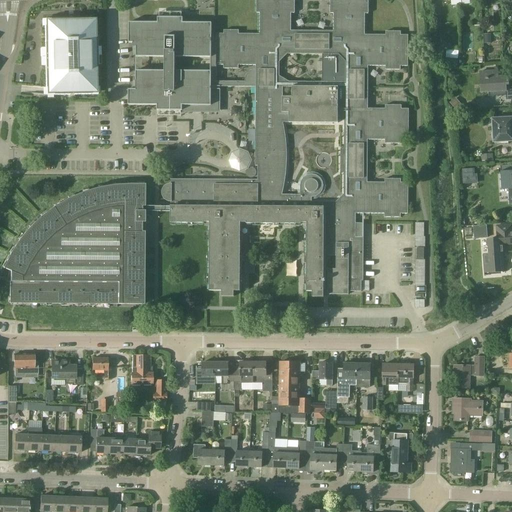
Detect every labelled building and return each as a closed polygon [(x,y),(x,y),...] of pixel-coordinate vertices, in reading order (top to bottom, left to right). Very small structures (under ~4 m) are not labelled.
[(224,34),(216,34),(216,38),(212,38),(212,23),(183,23),(183,18),(158,17),(158,23),(129,22),(129,43),(133,43),(133,48),(136,48),(136,57),(165,57),(165,71),(136,71),(136,90),(129,90),(129,105),(133,105),(144,105),(157,105),(157,110),(218,111),(218,90),(221,90),(221,87),(256,87),(255,154),(255,166),(258,166),(258,169),(254,169),(253,169),(253,177),(254,177),(258,177),(258,180),(181,179),(181,180),(182,180),(182,184),(172,184),(169,184),(165,186),(163,189),(162,192),(162,196),(164,199),(167,201),(171,202),(171,223),(204,224),(204,222),(210,222),(209,291),(222,291),(222,297),(234,297),(234,291),(240,291),(241,223),(247,223),(247,224),(301,224),(301,223),(307,223),(307,292),(313,292),(313,297),(324,297),(324,291),(328,291),(328,294),(349,295),(349,292),(362,292),(362,283),(362,276),(362,244),(362,243),(362,224),(356,224),(356,214),(385,214),(385,217),(401,217),(401,214),(408,214),(409,183),(401,183),(401,179),(385,179),(385,182),(368,182),(368,140),(385,140),(385,144),(401,144),(401,140),(409,140),(409,109),(402,109),(402,105),(386,105),(385,109),(368,109),(368,66),(386,66),(386,70),(401,70),(401,66),(408,66),(408,35),(401,35),(401,31),(386,31),(386,35),(365,35),(365,14),(369,14),(368,0),(330,0),(330,14),(334,14),(334,31),(291,31),(291,13),(295,13),(294,0),(256,0),(256,13),(260,13),(260,34),(239,34),(239,30),(224,30),(224,34)] [(98,87),(98,65),(97,26),(96,18),(89,19),(89,18),(52,19),(52,20),(52,26),(45,27),(46,96),(90,95),(98,95),(98,87)] [(446,58),(459,58),(459,49),(446,49),(446,58)] [(497,71),(480,72),(481,93),(505,91),(506,100),(511,99),(511,79),(508,80),(508,77),(498,77),(497,71)] [(493,135),(492,137),(492,138),(493,139),(494,142),(501,142),(501,144),(508,144),(508,142),(511,141),(511,117),(492,119),(493,135)] [(511,165),(500,166),(502,190),(511,188),(511,165)] [(473,168),(462,169),(462,184),(477,183),(477,174),(474,174),(473,168)] [(10,281),(9,288),(9,304),(144,305),(144,231),(141,231),(142,222),(144,222),(144,210),(142,210),(142,206),(144,206),(145,185),(130,185),(115,187),(98,190),(83,195),(68,201),(54,209),(41,219),(29,230),(19,242),(10,254),(3,268),(10,273),(10,281)] [(511,229),(511,225),(497,226),(498,240),(487,240),(488,255),(484,255),(485,273),(506,271),(504,245),(511,244),(511,229)] [(39,364),(33,364),(33,355),(13,355),(13,368),(17,368),(17,376),(27,376),(27,374),(39,375),(39,364)] [(152,385),(152,384),(155,384),(155,393),(152,393),(152,402),(165,402),(165,394),(164,394),(164,381),(159,381),(159,380),(152,380),(152,374),(151,374),(151,368),(149,367),(149,356),(132,356),(132,374),(131,374),(131,380),(131,385),(152,385)] [(475,366),(470,366),(454,366),(454,389),(469,389),(470,373),(475,373),(475,376),(484,377),(484,358),(475,358),(475,366)] [(91,359),(91,371),(103,371),(103,381),(110,381),(110,368),(107,368),(107,359),(91,359)] [(64,378),(64,384),(74,384),(74,385),(83,385),(83,370),(69,370),(69,362),(49,362),(49,378),(51,378),(64,378)] [(216,376),(216,362),(203,362),(203,370),(196,371),(197,382),(203,382),(203,376),(204,376),(216,376)] [(228,362),(216,362),(216,376),(221,376),(221,384),(227,384),(227,390),(235,390),(235,370),(228,370),(228,362)] [(242,383),(254,383),(254,362),(240,362),(240,370),(235,370),(235,390),(242,390),(242,383)] [(266,362),(254,362),(254,383),(266,383),(266,384),(264,386),(264,392),(272,392),(272,370),(266,370),(266,362)] [(299,414),(300,399),(301,363),(281,362),(279,405),(273,405),(272,413),(299,414)] [(333,386),(333,363),(320,363),(320,371),(312,371),(312,379),(328,379),(328,385),(333,386)] [(357,380),(358,364),(345,364),(344,380),(338,380),(338,397),(350,398),(350,385),(357,386),(357,380)] [(371,364),(358,364),(357,380),(364,380),(364,388),(370,388),(370,381),(371,381),(371,364)] [(398,383),(399,365),(384,364),(383,378),(384,378),(384,385),(398,385),(398,383)] [(414,365),(399,365),(398,383),(407,384),(407,392),(413,392),(413,384),(414,384),(414,365)] [(8,403),(16,403),(17,388),(9,388),(8,403)] [(195,391),(195,399),(215,399),(215,391),(195,391)] [(337,409),(337,392),(327,391),(326,409),(337,409)] [(372,411),(373,398),(364,398),(363,411),(372,411)] [(312,400),(300,399),(299,414),(311,414),(312,400)] [(471,400),(453,400),(453,410),(455,410),(455,421),(468,422),(468,415),(473,415),(473,416),(482,416),(482,403),(471,402),(471,400)] [(197,402),(197,411),(211,411),(211,403),(197,402)] [(7,410),(7,411),(7,414),(8,414),(15,414),(16,411),(16,403),(8,403),(8,410),(7,410)] [(315,410),(315,419),(323,419),(323,410),(315,410)] [(214,413),(202,412),(202,427),(213,427),(214,413)] [(124,423),(124,417),(124,414),(112,414),(112,422),(124,423)] [(316,440),(316,427),(307,427),(307,440),(316,440)] [(27,430),(27,436),(27,452),(40,452),(40,437),(41,431),(27,430)] [(103,430),(91,430),(90,441),(96,441),(96,452),(96,454),(109,455),(109,439),(103,438),(103,430)] [(493,431),(470,431),(470,442),(492,443),(493,431)] [(137,440),(136,456),(149,457),(150,449),(159,449),(160,433),(148,432),(148,440),(137,440)] [(262,452),(250,452),(249,467),(262,468),(262,460),(268,460),(269,433),(263,433),(262,452)] [(275,433),(269,433),(268,460),(275,460),(274,468),(287,469),(288,447),(287,447),(287,448),(275,447),(275,433)] [(390,442),(393,442),(391,472),(411,473),(411,463),(407,463),(408,442),(403,442),(404,434),(390,433),(390,442)] [(27,452),(27,436),(14,436),(13,451),(27,452)] [(54,437),(40,437),(40,452),(53,453),(54,437)] [(54,437),(53,453),(66,453),(67,438),(54,437)] [(80,438),(67,438),(66,453),(80,454),(80,438)] [(109,439),(109,455),(122,456),(123,439),(109,439)] [(136,456),(137,440),(123,439),(122,456),(136,456)] [(213,445),(213,450),(212,466),(225,466),(225,458),(231,458),(232,440),(226,440),(225,451),(220,451),(220,446),(220,445),(219,444),(218,444),(217,443),(216,443),(215,443),(214,444),(213,444),(213,445)] [(237,467),(249,467),(250,452),(237,451),(238,440),(232,440),(231,458),(237,459),(237,467)] [(300,461),(306,461),(307,442),(299,441),(299,448),(288,447),(287,469),(299,469),(300,461)] [(315,442),(307,442),(306,461),(312,462),(311,470),(324,470),(325,448),(315,448),(315,442)] [(199,465),(212,466),(213,450),(205,450),(206,445),(194,444),(194,458),(199,459),(199,465)] [(337,463),(343,463),(344,445),(337,444),(337,449),(325,448),(324,470),(337,471),(337,463)] [(473,444),(460,444),(460,450),(452,450),(452,472),(455,473),(455,475),(458,475),(458,476),(461,476),(464,476),(464,473),(474,473),(474,461),(470,461),(470,451),(482,451),(482,444),(473,444)] [(352,445),(344,445),(343,463),(349,463),(348,471),(361,472),(362,453),(362,452),(352,451),(352,445)] [(367,453),(362,453),(361,472),(374,472),(374,464),(380,465),(381,445),(367,445),(367,453)] [(52,511),(53,498),(40,498),(38,511),(52,511)] [(65,511),(66,499),(53,498),(52,511),(65,511)] [(79,511),(80,499),(66,499),(65,511),(79,511)] [(92,511),(93,500),(80,499),(79,511),(92,511)] [(1,511),(14,511),(15,500),(1,500),(1,511)] [(27,511),(28,501),(15,500),(14,511),(27,511)] [(106,511),(107,500),(93,500),(92,511),(106,511)]
